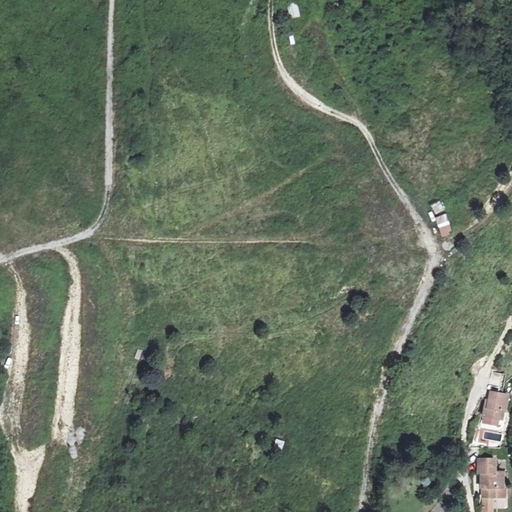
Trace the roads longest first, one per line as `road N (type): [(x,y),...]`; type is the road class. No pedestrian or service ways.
road 1 (track): [(362,511),(381,400),(441,246),(369,133)]
road 2 (track): [(111,0),(108,203),(80,238),(0,266)]
road 3 (track): [(369,133),(304,91),(282,65),(273,0)]
road 4 (residential): [(473,511),(468,415),(482,377)]
